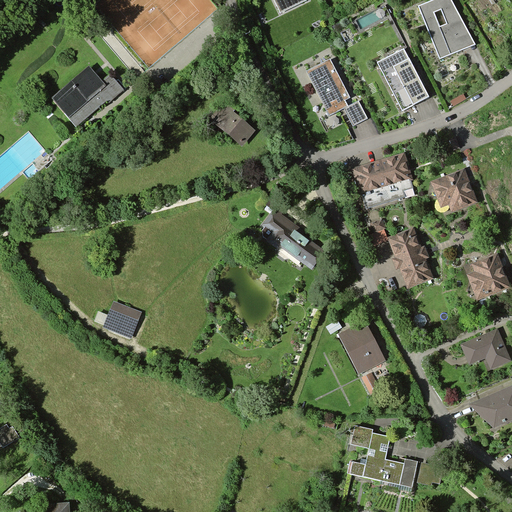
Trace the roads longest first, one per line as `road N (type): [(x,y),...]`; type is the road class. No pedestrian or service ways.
road 1 (residential): [(511,478),(462,440),(414,370),(308,164)]
road 2 (track): [(308,164),(98,222),(0,233)]
road 3 (residential): [(511,77),(446,118),(308,164)]
road 4 (residential): [(308,164),(256,67),(233,0)]
